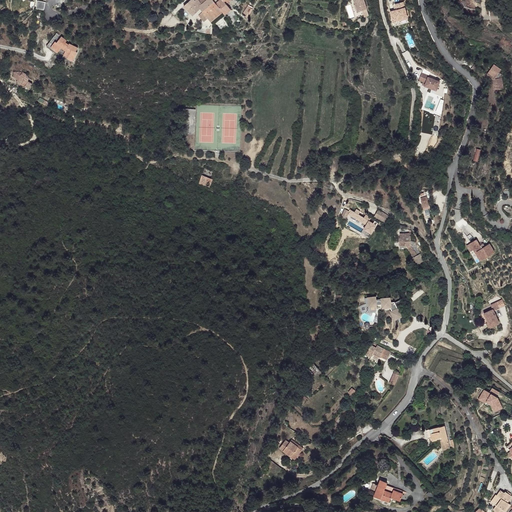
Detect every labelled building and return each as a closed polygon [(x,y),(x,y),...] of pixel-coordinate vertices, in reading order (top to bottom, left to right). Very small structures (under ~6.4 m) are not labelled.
[(44,10),(46,2),(39,0),(38,0),(36,8),(44,10)] [(195,0),(195,1),(193,0),(191,0),(184,6),(193,16),(200,9),(203,12),(207,18),(210,22),(222,12),(224,15),(225,14),(215,3),(212,0),(206,0),(203,3),(200,0),(195,0)] [(219,0),(216,2),(215,3),(225,14),(231,10),(226,4),(224,1),(223,0),(219,0)] [(353,0),(358,13),(362,12),(367,10),(363,0),(353,0)] [(250,13),(245,9),(242,14),(247,18),(250,13)] [(207,18),(203,12),(198,15),(203,21),(207,18)] [(65,41),(55,34),(50,40),(53,43),(50,47),(57,52),(59,49),(61,48),(65,51),(64,53),(63,54),(67,56),(66,58),(66,60),(72,62),(75,53),(76,49),(67,45),(66,46),(63,44),(64,42),(65,41)] [(53,43),(50,40),(45,48),(55,56),(57,52),(50,47),(53,43)] [(498,67),(490,76),(494,80),(497,82),(496,93),(503,93),(504,83),(505,82),(505,81),(506,80),(505,79),(504,77),(503,76),(505,74),(498,67)] [(439,84),(427,80),(423,90),(435,94),(439,84)] [(213,179),(202,175),(199,183),(210,187),(211,185),(213,179)] [(351,212),(347,209),(342,218),(347,221),(351,212)] [(378,209),(374,216),(385,222),(389,215),(378,209)] [(405,237),(400,236),(400,244),(407,245),(413,257),(417,256),(417,255),(416,252),(410,245),(412,245),(412,241),(410,241),(410,240),(411,233),(405,233),(405,237)] [(477,237),(470,242),(474,248),(481,259),(495,250),(490,242),(485,245),(483,242),(480,243),(477,237)] [(414,240),(410,240),(410,241),(412,241),(412,245),(410,245),(416,252),(417,255),(420,253),(416,247),(415,243),(414,241),(414,240)] [(372,292),(371,299),(383,302),(386,302),(385,306),(390,308),(393,321),(400,320),(398,315),(401,314),(401,312),(404,312),(402,303),(396,305),(396,303),(391,303),(392,298),(379,295),(379,293),(372,292)] [(493,308),(485,311),(492,325),(499,322),(494,310),(500,307),(497,301),(491,304),(493,308)] [(376,347),(370,345),(366,354),(372,356),(373,354),(381,358),(381,357),(387,359),(391,351),(377,345),(376,347)] [(314,375),(320,370),(311,360),(305,366),(314,375)] [(399,375),(395,373),(391,383),(395,385),(399,375)] [(501,392),(494,388),(491,392),(486,389),(482,395),(487,398),(488,401),(492,404),(496,411),(504,408),(499,397),(498,397),(501,392)] [(303,396),(299,400),(303,404),(307,400),(303,396)] [(425,428),(428,441),(433,440),(433,437),(440,436),(441,444),(447,442),(444,424),(425,428)] [(433,437),(433,440),(436,439),(438,441),(439,449),(449,448),(447,442),(441,444),(440,436),(433,437)] [(286,441),(280,448),(292,457),(294,454),(297,456),(302,450),(291,441),(289,443),(286,441)] [(272,462),(267,470),(277,477),(283,469),(272,462)] [(376,492),(374,498),(389,503),(391,499),(400,502),(404,492),(386,486),(387,483),(380,481),(378,486),(376,492)] [(491,504),(498,509),(505,502),(504,501),(507,497),(504,496),(509,489),(502,485),(501,486),(497,484),(494,489),(496,491),(491,498),(493,499),(491,504)] [(487,496),(491,498),(496,491),(494,489),(492,489),(487,496)] [(478,502),(471,509),(474,511),(475,511),(482,505),(478,502)]
